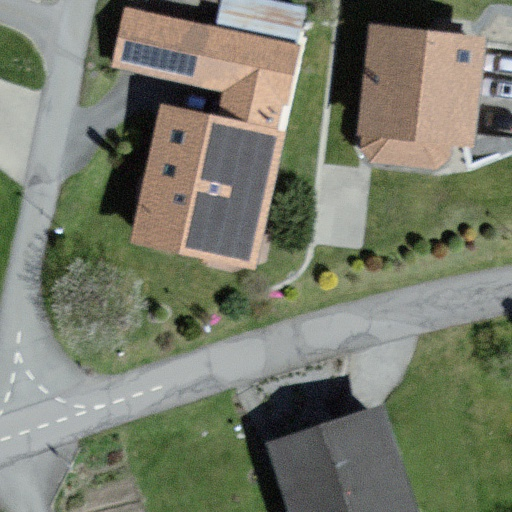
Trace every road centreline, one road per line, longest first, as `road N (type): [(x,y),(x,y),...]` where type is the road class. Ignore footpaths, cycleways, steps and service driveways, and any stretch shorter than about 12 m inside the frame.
road 1 (unclassified): [(28,427),(511,287)]
road 2 (unclassified): [(28,427),(19,337),(69,23)]
